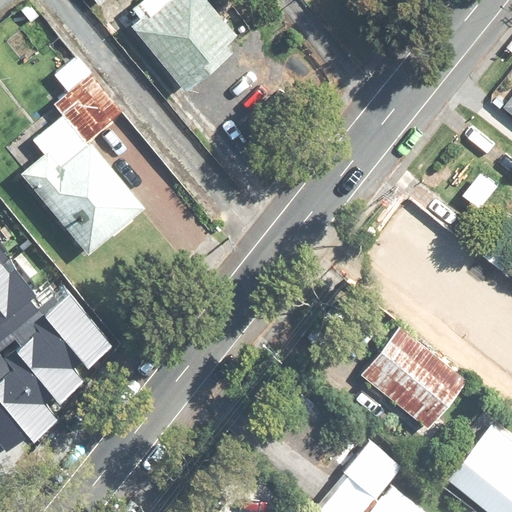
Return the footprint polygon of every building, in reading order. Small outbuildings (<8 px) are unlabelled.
[(138,17),(129,25),(182,90),(231,50),(225,43),(234,35),(205,0),(140,0),(131,8),(138,17)] [(19,171),(86,254),(143,207),(88,139),(122,111),(76,54),(52,73),(66,90),(52,102),(61,114),(31,139),(42,153),(19,171)] [(0,239),(0,303),(32,278),(0,239)] [(14,356),(0,368),(0,433),(2,436),(22,419),(27,426),(54,404),(46,394),(84,363),(78,356),(111,329),(69,278),(32,308),(37,315),(3,343),(14,356)] [(460,294),(451,288),(444,298),(437,293),(429,305),(443,314),(440,317),(451,325),(439,342),(505,390),(511,381),(511,315),(468,283),(460,294)] [(359,373),(425,426),(464,378),(399,325),(359,373)] [(443,408),(416,439),(430,451),(456,420),(443,408)] [(445,477),(489,511),(511,511),(511,440),(490,422),(445,477)] [(427,511),(390,482),(381,493),(380,492),(376,497),(374,495),(400,463),(368,438),(314,505),(322,511),(427,511)]
